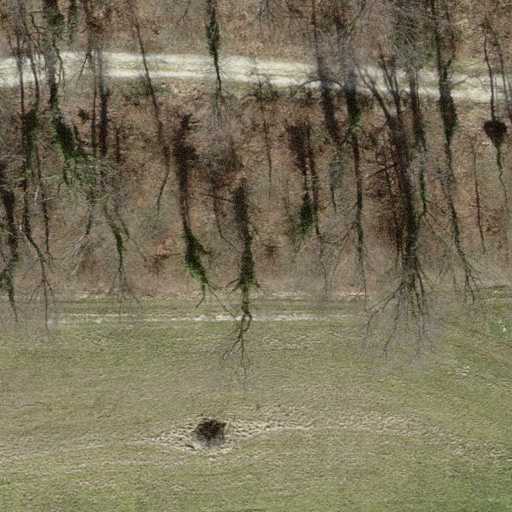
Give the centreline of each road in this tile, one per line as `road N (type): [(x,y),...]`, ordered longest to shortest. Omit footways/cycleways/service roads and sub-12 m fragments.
road 1 (track): [(0,304),(388,307),(511,355)]
road 2 (track): [(511,87),(54,64),(0,73)]
